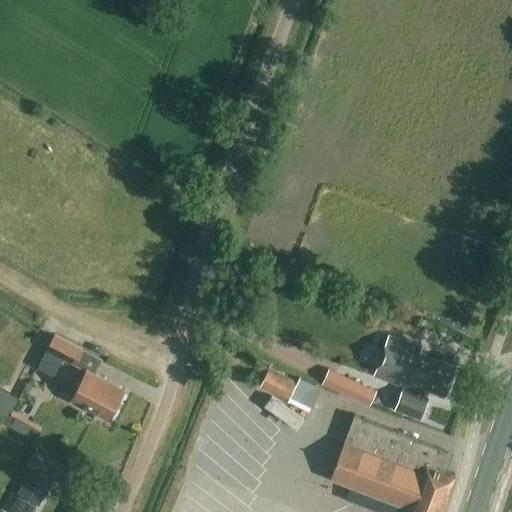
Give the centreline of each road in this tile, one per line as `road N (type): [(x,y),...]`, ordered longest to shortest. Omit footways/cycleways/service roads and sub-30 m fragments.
road 1 (unclassified): [(121,511),(292,0)]
road 2 (track): [(169,378),(0,280)]
road 3 (primary): [(470,511),(511,396)]
